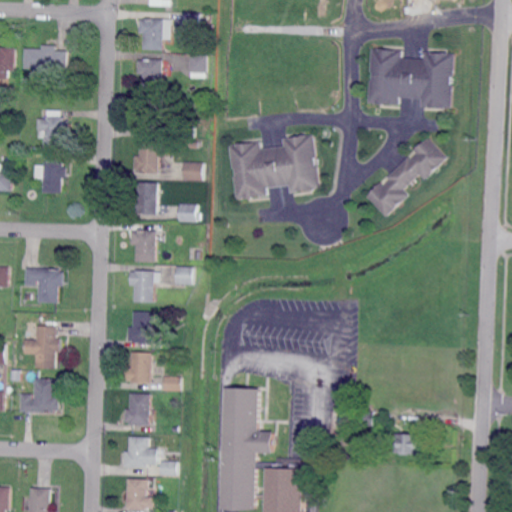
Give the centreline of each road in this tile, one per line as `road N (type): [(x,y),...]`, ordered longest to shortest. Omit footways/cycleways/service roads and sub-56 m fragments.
road 1 (residential): [(499,0),(475,511)]
road 2 (residential): [(111,0),(92,511)]
road 3 (residential): [(357,0),(342,230)]
road 4 (residential): [(499,14),(472,12),(408,28),(355,22)]
